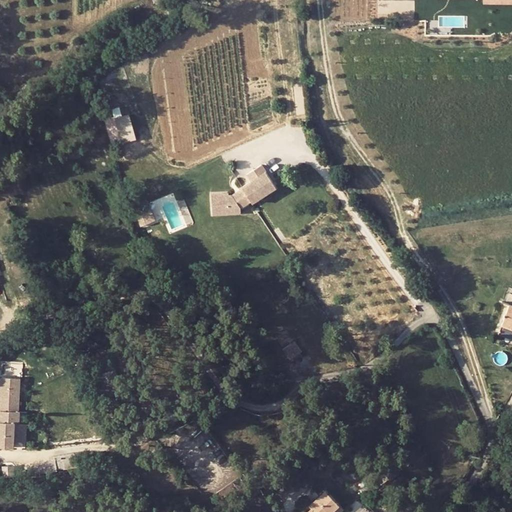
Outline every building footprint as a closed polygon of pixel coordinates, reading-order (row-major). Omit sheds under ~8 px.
[(114,119),(122,145),(137,141),(129,115),(114,119)] [(229,193),(211,194),(213,214),(241,212),(241,208),(237,201),(247,194),(251,200),(252,203),(276,186),(261,165),(247,174),(251,182),(232,195),(229,195),(229,193)] [(237,201),(241,208),(251,200),(247,194),(237,201)] [(134,212),(135,214),(144,211),(147,217),(153,214),(149,205),(134,212)] [(144,211),(135,214),(141,226),(155,220),(153,214),(147,217),(144,211)] [(511,324),(504,321),(500,330),(511,335),(511,324)] [(291,345),(298,354),(302,351),(295,342),(291,345)] [(286,363),(298,354),(291,345),(279,352),(286,363)] [(92,376),(100,403),(124,396),(116,369),(92,376)] [(2,376),(0,410),(19,411),(20,378),(2,376)] [(0,410),(0,412),(0,446),(14,447),(15,422),(21,423),(21,411),(19,411),(0,410)] [(30,411),(21,411),(21,423),(30,423),(30,411)] [(55,472),(54,462),(35,464),(36,474),(55,472)] [(384,470),(392,479),(399,472),(391,464),(384,470)] [(331,511),(339,505),(325,489),(309,503),(311,507),(304,511),(331,511)]
